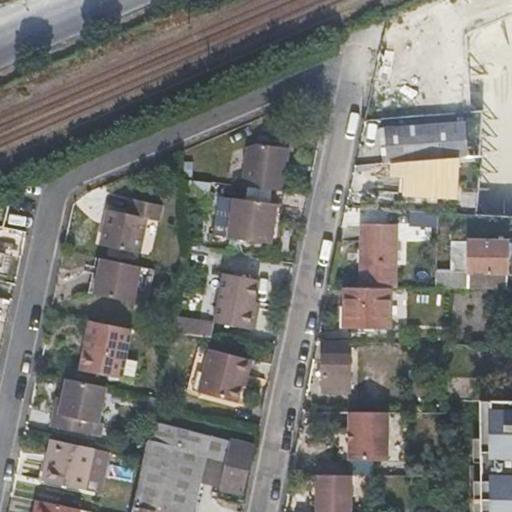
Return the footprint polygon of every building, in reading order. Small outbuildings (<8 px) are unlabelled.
[(511,109),(511,49),(471,53),(475,112),(511,109)] [(467,158),(466,141),(464,124),(380,131),(382,164),(406,163),(405,196),(457,199),(458,159),(467,158)] [(241,184),(281,190),(287,148),(255,143),(247,146),(241,184)] [(496,203),(510,204),(511,203),(511,173),(498,173),(496,203)] [(236,196),(230,237),(270,242),(276,202),(236,196)] [(108,209),(101,243),(140,252),(148,218),(161,221),(165,205),(134,199),(131,214),(108,209)] [(412,211),(411,239),(433,240),(435,212),(412,211)] [(362,288),(389,288),(393,288),(394,227),(363,227),(362,288)] [(505,290),(506,266),(506,242),(473,241),(472,290),(505,290)] [(141,266),(103,258),(95,294),(133,303),(141,266)] [(217,315),(220,272),(206,271),(204,314),(217,315)] [(228,271),(220,318),(255,325),(264,279),(228,271)] [(458,277),(435,277),(434,289),(457,289),(458,277)] [(388,329),(389,288),(362,288),(343,287),(342,329),(388,329)] [(203,320),(174,315),(171,330),(200,335),(203,320)] [(91,321),(80,367),(119,376),(130,329),(91,321)] [(320,383),(328,383),(336,383),(336,389),(350,390),(351,343),(322,342),(320,383)] [(210,350),(201,392),(239,401),(248,359),(210,350)] [(106,385),(69,377),(62,412),(57,411),(54,426),(91,435),(94,420),(99,421),(106,385)] [(388,460),(388,412),(350,411),(350,460),(388,460)] [(192,429),(167,424),(164,437),(189,442),(192,429)] [(94,446),(52,437),(43,478),(85,488),(94,446)] [(233,438),(221,490),(244,495),(255,444),(233,438)] [(146,442),(143,457),(140,473),(133,507),(154,511),(193,511),(201,481),(206,456),(146,442)] [(476,511),(511,511),(511,457),(477,457),(476,511)] [(351,511),(353,475),(318,475),(318,511),(351,511)] [(80,511),(81,507),(39,498),(36,511),(80,511)]
